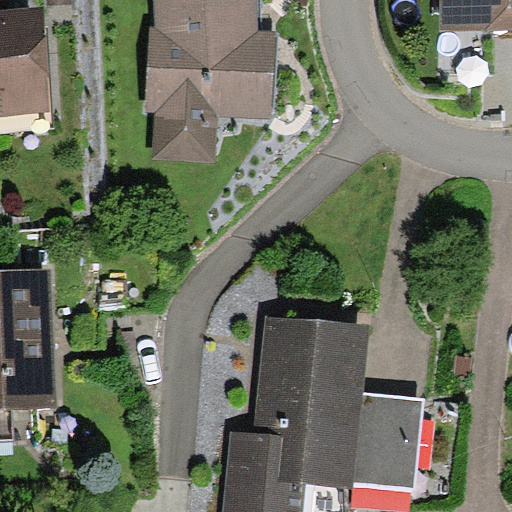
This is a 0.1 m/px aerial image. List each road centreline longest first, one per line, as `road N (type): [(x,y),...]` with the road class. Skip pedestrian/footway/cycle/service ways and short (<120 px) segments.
road 1 (residential): [(390,109),(221,263),(184,316),(166,511)]
road 2 (residential): [(511,155),(449,142),(390,109)]
road 3 (residential): [(390,109),(363,74),(344,0)]
